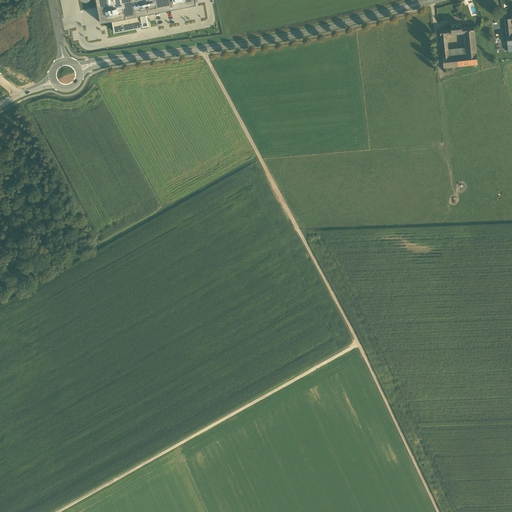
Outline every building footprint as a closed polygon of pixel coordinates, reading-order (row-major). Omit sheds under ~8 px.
[(95,0),(100,23),(112,21),(146,14),(196,5),(195,0),(95,0)] [(112,21),(114,32),(136,28),(137,30),(140,30),(139,27),(148,26),(146,14),(112,21)] [(451,30),(451,34),(463,33),(467,33),(466,28),(461,28),(461,24),(451,25),(450,25),(450,26),(451,30)] [(465,48),(466,54),(476,52),(473,27),(466,28),(467,33),(463,33),(465,48)] [(451,34),(451,30),(446,30),(439,31),(441,44),(447,43),(446,35),(451,34)] [(477,64),(476,52),(466,54),(448,55),(442,56),(444,68),(477,64)]
